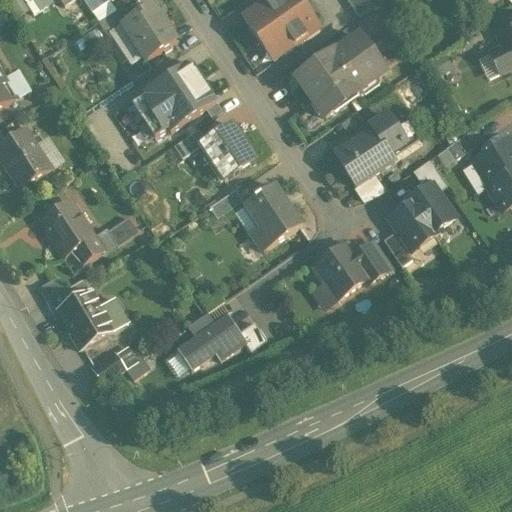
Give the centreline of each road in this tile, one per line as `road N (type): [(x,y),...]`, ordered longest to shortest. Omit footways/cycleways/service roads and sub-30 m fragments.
road 1 (tertiary): [(511,335),(127,511)]
road 2 (residential): [(191,0),(341,233)]
road 3 (residential): [(123,511),(0,305)]
road 4 (unknown): [(72,425),(183,340)]
